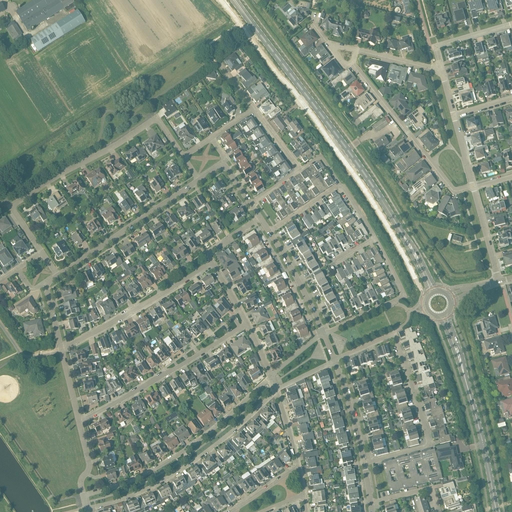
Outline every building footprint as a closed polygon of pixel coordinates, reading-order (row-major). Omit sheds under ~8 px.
[(74,2),(72,0),(33,0),(15,12),(28,31),(74,2)] [(402,0),(406,15),(412,14),(408,0),(402,0)] [(484,0),(483,0),(472,0),(473,3),(469,4),(473,19),(478,17),(477,13),(481,12),(480,11),(483,10),(481,1),(484,0)] [(487,1),(486,1),(490,12),(495,11),(495,12),(503,10),(499,0),(491,0),(487,1)] [(463,11),(467,10),(465,2),(457,4),(459,12),(454,13),(455,16),(454,17),(455,21),(456,20),(457,24),(463,22),(462,21),(465,20),(463,11)] [(291,18),(288,21),(293,27),(297,24),(297,25),(303,20),(301,18),(304,15),(307,16),(309,11),(304,9),(299,8),(297,10),(298,11),(297,13),(291,18)] [(361,10),(360,13),(361,15),(363,15),(363,17),(364,19),(366,19),(368,18),(369,16),(367,14),(366,13),(366,12),(365,10),(363,9),(362,8),(360,9),(361,10)] [(30,40),(38,52),(85,22),(78,10),(30,40)] [(448,19),(447,14),(443,14),(444,16),(441,17),(435,17),(435,16),(434,16),(436,21),(435,21),(435,22),(436,22),(438,29),(437,29),(445,27),(444,24),(445,24),(446,22),(444,21),(444,20),(448,19)] [(334,30),(333,35),(340,36),(341,32),(344,33),(344,32),(347,33),(348,28),(350,28),(351,23),(346,22),(345,26),(333,23),(328,18),(322,25),(327,30),(329,28),(330,29),(332,30),(334,30)] [(22,35),(13,21),(5,27),(13,40),(22,35)] [(370,33),(358,30),(357,33),(356,38),(361,40),(362,38),(364,39),(365,38),(367,39),(368,40),(367,43),(375,45),(376,40),(381,41),(382,37),(377,36),(378,35),(370,33)] [(308,51),(313,48),(310,45),(318,39),(311,31),(300,39),(306,48),(301,52),(299,53),(303,58),(309,53),(308,51)] [(511,37),(509,39),(508,36),(508,37),(506,37),(506,36),(500,38),(504,49),(509,48),(510,51),(511,50),(511,37)] [(403,41),(397,43),(397,42),(389,40),(387,48),(395,50),(395,49),(399,50),(402,49),(402,50),(407,49),(408,52),(414,50),(412,44),(409,44),(408,41),(408,40),(407,40),(407,37),(402,39),(403,41)] [(495,43),(494,40),(487,42),(489,49),(493,48),(494,52),(496,52),(498,57),(503,56),(499,42),(495,43)] [(483,48),(481,43),(475,45),(476,49),(475,49),(478,61),(489,58),(485,47),(483,48)] [(325,49),(321,45),(317,48),(310,54),(314,58),(318,54),(321,58),(319,60),(322,63),(327,60),(331,56),(326,51),(325,52),(324,50),(325,49)] [(453,52),(452,50),(448,51),(449,57),(448,57),(449,61),(458,58),(459,62),(465,60),(464,56),(462,57),(461,53),(460,54),(459,50),(453,52)] [(232,55),(224,61),(232,71),(234,69),(236,72),(240,69),(243,67),(240,64),(241,64),(238,59),(237,58),(234,54),(232,55)] [(337,65),(333,61),(329,64),(322,69),(327,75),(331,73),(334,77),(337,74),(341,71),(339,67),(338,67),(337,67),(335,66),(337,65)] [(377,63),(370,61),(369,63),(368,62),(367,62),(366,63),(365,63),(365,64),(365,65),(365,66),(366,67),(367,67),(368,67),(368,69),(376,71),(376,72),(378,72),(376,80),(384,82),(388,67),(378,64),(378,63),(377,63)] [(461,67),(462,63),(451,67),(453,74),(454,74),(455,78),(468,75),(466,69),(461,67)] [(399,68),(391,66),(388,78),(392,79),(392,80),(397,82),(397,84),(401,85),(402,81),(405,82),(406,75),(403,75),(404,69),(402,68),(401,69),(399,69),(399,68)] [(251,78),(245,69),(240,73),(238,74),(240,77),(241,77),(244,81),(241,84),(245,88),(256,80),(254,76),(251,78)] [(348,73),(346,71),(331,83),(335,87),(344,80),(348,85),(356,79),(352,74),(351,75),(349,72),(348,73)] [(421,76),(410,73),(408,82),(419,84),(421,91),(427,89),(424,78),(421,78),(421,77),(421,76)] [(511,84),(508,75),(504,76),(505,77),(504,77),(503,78),(498,80),(501,89),(502,94),(509,92),(507,85),(511,84)] [(458,89),(459,93),(470,90),(468,83),(465,82),(464,79),(455,82),(457,88),(459,87),(459,89),(458,89)] [(351,94),(354,92),(357,97),(364,91),(359,84),(358,85),(356,82),(340,95),(344,100),(348,96),(350,97),(351,94)] [(264,88),(260,84),(256,87),(254,85),(247,91),(250,96),(254,93),(255,96),(253,98),(253,99),(256,103),(264,97),(264,96),(267,94),(263,89),(264,88)] [(496,95),(493,84),(485,86),(482,87),(483,94),(487,93),(488,98),(496,95)] [(474,93),(473,89),(470,90),(459,93),(458,93),(460,98),(461,98),(462,100),(463,105),(473,102),(472,101),(476,100),(474,93)] [(375,101),(370,94),(366,97),(367,98),(365,100),(362,96),(355,102),(359,108),(361,106),(364,110),(375,101)] [(403,97),(400,94),(390,102),(394,107),(396,105),(404,116),(411,111),(404,102),(401,99),(403,97)] [(234,111),(231,107),(232,105),(235,103),(230,96),(226,99),(225,99),(224,105),(223,106),(226,111),(229,115),(234,111)] [(175,109),(173,105),(175,104),(172,100),(170,101),(164,106),(162,107),(167,113),(165,115),(167,118),(177,111),(175,109)] [(267,105),(266,103),(264,105),(260,108),(265,115),(266,114),(267,116),(268,115),(271,119),(275,116),(281,112),(278,108),(276,109),(273,105),(271,107),(268,104),(267,105)] [(371,108),(359,118),(358,119),(361,123),(362,123),(373,114),(377,119),(383,114),(380,109),(379,110),(378,108),(377,108),(375,105),(371,108)] [(423,119),(422,118),(424,117),(422,115),(425,112),(421,106),(420,107),(411,114),(407,117),(412,123),(413,122),(414,124),(413,125),(417,130),(419,128),(420,129),(424,126),(422,123),(423,122),(423,119)] [(215,110),(214,108),(213,109),(212,109),(210,110),(210,111),(209,112),(210,114),(208,115),(211,120),(211,121),(213,124),(214,125),(224,118),(218,109),(215,110)] [(494,114),(495,116),(490,118),(492,125),(493,128),(493,129),(501,126),(500,123),(503,122),(500,112),(494,114)] [(284,122),(279,116),(273,121),(281,132),(288,127),(289,129),(290,128),(293,131),(289,134),(293,138),(296,136),(295,134),(301,130),(295,121),(292,123),(288,119),(284,122)] [(194,120),(193,124),(194,126),(199,133),(202,131),(203,132),(208,129),(206,125),(207,124),(203,118),(200,120),(199,117),(194,120)] [(246,127),(249,131),(253,129),(257,127),(257,126),(252,120),(250,118),(251,117),(239,125),(242,129),(246,127)] [(388,124),(384,119),(372,127),(376,133),(388,124)] [(476,125),(474,120),(466,122),(467,125),(466,125),(466,128),(467,129),(468,129),(469,128),(471,134),(482,131),(480,124),(476,125)] [(193,135),(187,126),(184,127),(180,130),(181,131),(179,132),(179,134),(179,136),(185,145),(192,140),(190,137),(193,135)] [(249,131),(243,135),(246,140),(254,135),(257,139),(257,140),(260,138),(264,135),(259,129),(258,129),(257,127),(253,129),(249,131)] [(493,128),(489,129),(483,131),(485,137),(494,135),(493,129),(493,128)] [(434,141),(431,138),(433,136),(432,135),(430,132),(428,129),(421,134),(423,137),(421,139),(424,144),(424,145),(429,152),(437,146),(437,144),(435,141),(434,141)] [(226,133),(223,135),(224,136),(220,138),(223,143),(225,141),(227,144),(225,145),(225,146),(232,141),(240,136),(241,135),(239,132),(231,137),(229,137),(227,134),(226,134),(226,133)] [(390,132),(384,136),(388,141),(393,137),(390,132)] [(163,146),(156,135),(149,140),(149,141),(144,144),(151,154),(156,150),(156,151),(159,149),(163,146)] [(260,143),(264,148),(266,147),(270,144),(266,137),(265,138),(263,135),(264,135),(260,138),(257,140),(257,139),(253,142),(255,146),(256,147),(260,143)] [(479,135),(476,136),(471,138),(472,140),(471,140),(471,141),(470,142),(471,142),(472,146),(473,146),(477,145),(477,147),(482,146),(482,145),(481,144),(479,135)] [(389,144),(384,137),(375,144),(380,150),(389,144)] [(297,150),(299,153),(308,146),(304,141),(301,142),(298,138),(290,144),(293,148),(293,147),(295,149),(296,151),(297,150)] [(233,144),(232,141),(225,146),(228,150),(230,148),(232,151),(230,152),(230,153),(240,146),(238,143),(236,144),(233,144)] [(403,141),(390,151),(395,157),(402,152),(404,154),(412,148),(409,143),(406,146),(402,141),(403,141)] [(267,152),(270,157),(273,155),(277,153),(273,146),(272,147),(270,144),(266,147),(264,148),(259,151),(260,151),(262,154),(262,155),(267,152)] [(243,157),(241,155),(242,153),(244,153),(245,152),(246,149),(244,145),(240,147),(241,148),(231,155),(232,155),(234,154),(236,156),(234,158),(236,162),(243,157)] [(487,147),(487,145),(475,149),(476,149),(477,152),(474,152),(477,161),(485,158),(484,154),(485,152),(488,151),(487,147)] [(312,152),(308,146),(299,153),(300,155),(301,157),(302,159),(302,160),(305,163),(313,157),(310,154),(312,152)] [(140,151),(138,148),(135,150),(134,149),(125,155),(128,159),(130,162),(135,159),(137,158),(139,161),(145,158),(144,157),(147,155),(143,150),(140,151)] [(511,151),(510,152),(510,154),(503,156),(506,164),(505,164),(506,168),(511,167),(510,163),(511,163),(511,151)] [(270,157),(263,162),(266,166),(274,161),(277,166),(280,164),(283,162),(284,161),(279,155),(278,155),(277,153),(273,155),(270,157)] [(410,153),(406,156),(395,165),(398,168),(398,167),(401,171),(407,166),(409,168),(421,159),(417,154),(416,155),(415,154),(412,156),(410,153)] [(246,155),(243,157),(236,162),(238,161),(240,163),(238,165),(241,169),(247,164),(246,162),(246,160),(248,158),(246,155)] [(384,155),(381,158),(384,162),(385,162),(386,164),(390,161),(389,159),(388,160),(384,155)] [(124,167),(119,159),(114,163),(113,161),(106,166),(112,176),(119,171),(124,167)] [(309,169),(316,180),(321,177),(318,172),(321,169),(321,170),(324,168),(319,161),(313,165),(313,166),(311,167),(309,169)] [(251,162),(247,164),(241,169),(243,168),(245,170),(243,172),(246,176),(254,170),(254,167),(253,165),(251,162)] [(285,176),(288,174),(287,172),(290,170),(286,164),(285,164),(283,162),(280,164),(277,166),(272,169),(270,170),(271,172),(273,175),(280,170),(285,176)] [(422,165),(420,163),(406,174),(412,181),(419,176),(418,175),(422,172),(424,174),(429,170),(424,164),(422,165)] [(492,167),(491,163),(479,166),(481,171),(480,171),(481,176),(486,175),(485,174),(490,172),(489,168),(492,167)] [(170,168),(164,171),(168,178),(171,183),(175,180),(174,179),(180,174),(178,170),(179,169),(176,166),(175,166),(175,165),(174,164),(173,164),(172,165),(169,167),(170,168)] [(105,179),(102,174),(99,170),(95,173),(94,172),(86,177),(89,181),(93,187),(101,181),(103,183),(104,183),(106,182),(106,181),(105,179)] [(258,181),(257,178),(257,176),(259,175),(257,171),(247,178),(249,177),(251,180),(249,181),(252,185),(258,181)] [(298,176),(302,183),(305,181),(305,180),(308,178),(311,183),(316,180),(311,173),(309,175),(306,171),(304,172),(298,176)] [(432,178),(429,174),(413,186),(412,187),(416,192),(424,185),(425,186),(424,187),(426,190),(437,182),(433,178),(432,178)] [(298,176),(300,180),(298,182),(296,178),(293,179),(287,183),(292,190),(294,188),(297,185),(300,190),(305,187),(302,183),(298,176)] [(163,185),(157,177),(153,179),(155,182),(150,185),(153,190),(154,189),(156,193),(161,190),(159,188),(163,185)] [(324,191),(326,189),(328,187),(328,188),(335,184),(330,177),(327,179),(328,179),(324,181),(321,177),(316,180),(324,191)] [(262,178),(258,181),(252,185),(254,184),(256,187),(254,188),(257,192),(258,194),(264,190),(263,188),(261,185),(262,183),(264,182),(262,178)] [(84,189),(78,179),(72,184),(73,186),(71,187),(71,186),(67,189),(71,195),(77,192),(78,193),(84,189)] [(321,193),(324,191),(316,180),(311,183),(315,188),(311,190),(308,191),(313,198),(319,194),(321,192),(321,193)] [(212,188),(214,191),(212,193),(213,195),(211,197),(215,202),(217,200),(216,198),(222,194),(220,191),(225,188),(224,185),(222,181),(213,187),(214,187),(212,188)] [(286,193),(290,198),(295,194),(292,190),(287,183),(284,185),(285,185),(283,187),(282,186),(276,190),(281,197),(283,196),(283,195),(286,193)] [(134,194),(138,200),(139,199),(141,203),(147,199),(144,195),(143,194),(146,192),(142,186),(137,189),(133,192),(134,194)] [(441,191),(436,186),(425,195),(426,203),(433,206),(439,201),(439,196),(438,197),(437,194),(441,191)] [(313,198),(305,187),(300,190),(304,195),(300,198),(300,197),(298,199),(302,205),(308,201),(310,200),(313,198)] [(500,188),(500,187),(498,188),(498,189),(492,190),(492,191),(490,192),(489,191),(485,192),(487,199),(488,198),(489,202),(499,199),(498,194),(502,192),(501,188),(500,188)] [(284,202),(281,197),(276,190),(279,195),(277,196),(274,193),(272,194),(265,198),(270,205),(273,203),(272,202),(276,200),(279,205),(284,202)] [(124,202),(119,205),(122,210),(125,214),(130,210),(128,207),(129,206),(130,207),(133,205),(130,201),(129,199),(124,191),(119,194),(124,202)] [(344,204),(342,201),(341,201),(340,199),(340,198),(340,197),(339,195),(338,195),(337,195),(335,191),(331,194),(333,198),(330,199),(330,200),(331,199),(333,202),(329,205),(330,206),(328,208),(327,207),(331,213),(344,204)] [(51,210),(51,211),(56,207),(58,210),(68,204),(66,201),(63,196),(61,198),(57,192),(51,196),(52,198),(46,202),(48,206),(48,207),(50,210),(51,210)] [(295,194),(290,198),(293,203),(290,205),(289,204),(287,206),(292,213),(298,209),(297,208),(299,207),(300,207),(302,205),(295,194)] [(223,205),(226,209),(236,202),(233,199),(232,199),(229,195),(221,201),(224,205),(223,205)] [(461,215),(456,200),(452,201),(450,200),(450,199),(445,196),(437,212),(442,214),(444,211),(450,214),(455,212),(456,217),(461,215)] [(194,201),(192,202),(194,204),(192,206),(196,211),(198,209),(205,205),(202,201),(200,197),(196,199),(195,199),(194,200),(194,201)] [(284,202),(279,205),(282,210),(279,212),(276,213),(281,220),(287,216),(286,215),(288,214),(289,215),(291,213),(284,202)] [(500,205),(500,202),(489,205),(491,211),(492,211),(493,214),(502,212),(502,211),(506,210),(504,204),(500,205)] [(344,204),(331,213),(335,218),(341,214),(343,217),(337,222),(350,213),(349,212),(350,212),(348,209),(347,209),(345,207),(346,207),(344,204)] [(45,216),(38,205),(32,209),(33,211),(29,214),(34,221),(38,219),(39,220),(41,219),(43,222),(47,220),(45,216)] [(329,213),(326,209),(324,205),(318,208),(320,211),(318,212),(316,210),(323,219),(327,216),(328,218),(331,216),(329,213)] [(112,209),(111,207),(106,210),(107,212),(102,216),(103,218),(105,222),(106,221),(109,225),(115,221),(112,216),(115,214),(112,209)] [(186,209),(184,207),(177,211),(182,219),(185,217),(186,219),(194,215),(192,212),(189,208),(186,209)] [(238,211),(236,208),(229,213),(233,218),(235,217),(238,221),(245,216),(241,209),(238,211)] [(323,219),(316,210),(311,213),(313,216),(311,217),(309,214),(309,215),(315,224),(320,221),(320,220),(322,218),(322,219),(323,219)] [(341,227),(340,226),(343,225),(343,226),(347,223),(350,226),(344,230),(350,226),(353,224),(359,220),(356,222),(356,221),(355,219),(354,219),(353,218),(351,216),(352,216),(350,213),(337,222),(338,223),(339,225),(341,227)] [(175,218),(173,214),(170,216),(170,217),(165,221),(169,228),(175,224),(176,225),(179,223),(175,218)] [(315,224),(309,215),(304,218),(306,221),(303,222),(306,227),(308,229),(313,226),(312,225),(315,223),(315,224)] [(507,218),(506,215),(499,217),(494,218),(495,221),(494,222),(492,222),(492,224),(494,223),(495,229),(501,227),(501,228),(508,226),(507,223),(505,224),(504,219),(507,218)] [(11,227),(5,218),(0,221),(0,229),(2,232),(11,227)] [(86,228),(88,231),(91,235),(95,232),(96,233),(102,230),(95,220),(89,224),(90,225),(89,225),(87,226),(87,227),(86,228)] [(220,220),(218,221),(218,220),(215,222),(216,224),(212,228),(214,231),(217,235),(222,232),(221,231),(224,229),(222,227),(224,226),(222,223),(220,220)] [(353,224),(354,224),(354,223),(356,226),(355,226),(358,231),(354,233),(358,240),(359,240),(362,239),(362,238),(362,237),(364,236),(368,234),(359,220),(353,224)] [(165,231),(159,223),(154,227),(150,230),(155,238),(165,231)] [(287,233),(289,236),(297,231),(294,226),(294,227),(292,224),(291,224),(290,224),(289,225),(289,226),(283,230),(286,234),(287,233)] [(354,233),(350,226),(344,230),(348,237),(345,239),(342,235),(349,245),(350,246),(352,244),(352,243),(353,243),(353,242),(355,241),(355,242),(358,240),(354,233)] [(213,233),(209,227),(201,232),(203,234),(199,236),(201,240),(200,241),(203,245),(212,238),(210,235),(213,233)] [(511,234),(511,229),(511,228),(503,230),(505,236),(499,238),(499,240),(498,240),(500,247),(504,246),(505,247),(509,246),(508,241),(511,240),(510,235),(511,234)] [(250,244),(257,239),(255,236),(257,235),(254,230),(242,238),(244,241),(247,239),(250,244)] [(81,236),(78,231),(71,236),(72,236),(71,237),(75,243),(77,246),(82,243),(81,242),(84,240),(81,236)] [(292,245),(301,239),(310,234),(308,231),(300,236),(297,231),(289,236),(291,239),(289,240),(292,245)] [(148,237),(145,233),(139,237),(139,238),(135,241),(140,249),(147,244),(147,243),(150,241),(148,237)] [(198,245),(200,244),(193,233),(190,235),(192,238),(186,243),(184,245),(187,250),(189,248),(192,252),(199,247),(198,245)] [(339,236),(334,239),(340,248),(338,245),(341,244),(342,247),(348,244),(348,246),(349,245),(342,235),(340,236),(339,236)] [(18,247),(17,247),(13,249),(16,253),(19,257),(21,255),(21,254),(22,254),(23,254),(25,253),(28,251),(27,249),(26,250),(23,245),(18,237),(13,240),(18,247)] [(257,239),(250,244),(253,248),(247,252),(249,254),(263,245),(260,241),(259,242),(257,239)] [(301,239),(292,245),(295,249),(297,248),(298,251),(306,246),(303,241),(303,242),(301,239)] [(340,248),(334,239),(335,239),(332,241),(332,240),(327,243),(333,253),(331,250),(333,248),(335,251),(340,248)] [(66,246),(62,241),(56,246),(57,248),(54,251),(58,257),(62,255),(63,256),(69,252),(65,247),(66,246)] [(327,256),(333,253),(327,243),(327,244),(325,245),(324,245),(319,248),(323,254),(326,253),(327,256)] [(135,252),(130,244),(125,248),(124,247),(120,250),(123,254),(126,258),(135,252)] [(306,246),(298,251),(300,254),(298,255),(301,260),(311,254),(309,251),(307,249),(311,246),(310,244),(306,246)] [(263,245),(249,254),(250,256),(253,255),(254,255),(256,254),(259,258),(266,253),(264,251),(266,250),(263,245)] [(2,246),(0,247),(0,261),(1,263),(4,267),(8,264),(7,263),(9,262),(9,263),(13,261),(10,257),(5,250),(2,246)] [(188,255),(182,246),(172,253),(178,261),(182,259),(183,259),(188,255)] [(373,257),(375,262),(376,261),(378,264),(377,264),(377,265),(383,262),(375,247),(372,249),(372,250),(370,251),(370,250),(369,251),(368,250),(366,251),(366,252),(365,253),(369,259),(373,257)] [(228,249),(225,251),(217,256),(225,269),(236,262),(228,249)] [(504,261),(505,264),(506,267),(510,266),(511,268),(511,267),(511,251),(508,253),(509,256),(503,258),(504,261)] [(161,262),(163,264),(166,268),(168,266),(171,270),(176,266),(173,262),(165,252),(161,256),(161,257),(157,259),(160,263),(161,262)] [(259,268),(261,267),(272,260),(270,255),(268,256),(266,253),(259,258),(262,263),(259,264),(258,265),(259,268)] [(367,269),(373,266),(369,259),(365,253),(362,255),(360,256),(359,256),(358,256),(356,257),(356,258),(356,260),(357,260),(359,265),(363,263),(365,266),(366,266),(367,268),(366,269),(367,269)] [(306,263),(307,266),(315,262),(312,257),(311,254),(301,260),(304,264),(306,263)] [(101,263),(104,267),(107,265),(109,268),(116,264),(117,267),(122,263),(120,260),(117,256),(114,259),(113,257),(110,258),(110,257),(104,261),(101,263)] [(261,267),(265,274),(268,273),(275,268),(273,265),(275,264),(272,260),(261,267)] [(353,266),(351,267),(354,274),(359,272),(360,274),(364,273),(365,274),(367,273),(365,270),(363,271),(362,269),(356,260),(351,263),(353,266)] [(151,273),(149,275),(151,278),(154,276),(157,280),(163,275),(160,271),(159,270),(162,267),(158,262),(152,266),(149,269),(149,270),(151,273)] [(315,262),(307,266),(309,269),(307,270),(310,275),(319,269),(318,267),(315,262)] [(369,276),(368,275),(371,274),(371,275),(376,273),(377,276),(370,280),(377,277),(384,273),(384,272),(383,270),(382,270),(382,269),(381,267),(380,264),(383,262),(377,265),(373,266),(367,269),(365,270),(367,273),(368,276),(369,276)] [(231,267),(227,269),(230,274),(228,274),(232,281),(237,278),(240,276),(241,276),(244,274),(242,270),(242,271),(237,263),(231,267)] [(95,273),(93,275),(96,282),(100,279),(99,278),(102,276),(101,274),(104,272),(99,264),(93,268),(96,272),(95,272),(95,273)] [(354,274),(351,267),(349,264),(344,267),(345,270),(343,271),(341,268),(347,278),(352,275),(351,275),(354,273),(354,274)] [(147,273),(143,266),(142,266),(140,268),(139,269),(143,275),(147,273)] [(265,274),(268,279),(269,282),(281,275),(278,270),(277,271),(275,268),(268,273),(265,274)] [(347,278),(341,268),(336,271),(338,274),(335,276),(338,280),(339,283),(344,280),(345,283),(349,281),(347,278)] [(120,276),(116,279),(119,282),(130,275),(127,271),(119,276),(120,276)] [(317,283),(324,279),(323,275),(320,271),(310,276),(313,281),(315,280),(317,283)] [(93,285),(96,284),(95,282),(96,282),(93,275),(92,275),(92,274),(89,275),(88,273),(82,276),(84,280),(86,286),(87,289),(93,286),(93,285)] [(384,273),(377,277),(370,280),(373,286),(373,285),(375,284),(376,285),(380,283),(382,286),(375,290),(382,287),(389,283),(389,282),(388,280),(387,280),(387,279),(386,279),(385,277),(386,277),(384,273)] [(269,282),(266,283),(263,285),(264,288),(273,283),(276,288),(284,283),(282,280),(284,279),(281,275),(269,282)] [(151,284),(146,276),(138,282),(143,290),(149,286),(148,285),(151,284)] [(214,282),(210,276),(207,278),(206,277),(201,281),(204,285),(202,287),(206,293),(208,291),(210,290),(212,289),(210,285),(211,284),(211,285),(214,283),(214,282)] [(246,279),(245,277),(237,282),(238,285),(237,286),(238,289),(239,289),(243,295),(247,293),(251,291),(246,281),(246,280),(246,279)] [(316,287),(319,292),(329,287),(327,284),(324,279),(317,283),(318,286),(316,287)] [(135,281),(133,282),(135,285),(126,291),(128,294),(131,298),(140,292),(137,288),(136,286),(138,285),(135,281)] [(17,288),(14,283),(6,288),(5,286),(2,287),(5,292),(6,293),(8,291),(10,294),(12,292),(15,296),(21,292),(18,287),(17,288)] [(276,294),(277,296),(289,290),(287,285),(285,286),(284,283),(276,288),(278,292),(276,294)] [(390,287),(389,283),(382,287),(375,290),(378,296),(384,293),(386,297),(394,293),(393,293),(394,292),(393,290),(392,289),(391,289),(390,287)] [(206,293),(202,287),(199,288),(196,284),(191,288),(192,288),(189,290),(193,296),(194,297),(197,295),(196,294),(200,292),(202,295),(206,293)] [(370,291),(365,294),(370,304),(368,301),(371,300),(372,303),(378,300),(371,284),(367,286),(370,291)] [(212,288),(215,293),(220,289),(217,285),(212,288)] [(71,294),(69,287),(60,289),(63,298),(63,297),(64,301),(79,298),(77,292),(73,293),(71,294)] [(323,295),(325,299),(333,294),(330,289),(329,287),(319,292),(321,296),(323,295)] [(128,298),(122,288),(117,292),(119,295),(113,299),(118,307),(126,301),(125,300),(128,298)] [(362,308),(357,297),(352,288),(349,289),(354,299),(349,301),(350,304),(352,308),(355,307),(356,310),(362,308)] [(208,291),(206,293),(210,299),(214,297),(210,290),(208,291)] [(281,298),(284,302),(292,299),(290,296),(292,295),(289,290),(277,296),(279,299),(281,298)] [(357,297),(362,308),(361,305),(363,303),(364,307),(370,304),(365,294),(364,291),(361,293),(362,295),(357,297)] [(188,297),(185,293),(180,297),(179,295),(175,298),(180,307),(190,301),(188,297)] [(257,299),(254,294),(248,297),(250,300),(245,302),(249,309),(257,305),(254,300),(257,299)] [(337,302),(333,294),(325,299),(326,302),(325,303),(327,307),(337,302)] [(33,302),(30,297),(15,307),(20,314),(28,309),(30,312),(32,314),(33,314),(35,314),(37,313),(38,311),(38,309),(37,308),(35,304),(34,305),(32,303),(33,302)] [(217,303),(214,306),(217,309),(216,310),(219,313),(222,317),(228,311),(226,309),(229,307),(222,298),(218,301),(217,302),(217,303)] [(292,299),(284,302),(286,307),(283,308),(285,311),(297,305),(295,301),(293,302),(292,299)] [(101,300),(95,304),(96,307),(100,314),(103,312),(105,314),(114,309),(109,300),(104,304),(101,300)] [(177,310),(171,301),(162,306),(168,316),(174,312),(173,312),(177,310)] [(75,302),(64,305),(67,316),(76,314),(75,310),(77,309),(76,306),(75,302)] [(341,310),(337,302),(327,307),(329,312),(331,311),(333,314),(341,310)] [(94,308),(96,307),(95,304),(94,303),(91,305),(92,309),(88,311),(88,315),(90,323),(93,321),(94,323),(97,321),(96,320),(99,318),(97,314),(94,308)] [(289,313),(291,318),(299,314),(298,311),(299,310),(297,305),(285,311),(286,314),(289,313)] [(220,318),(211,306),(205,311),(209,315),(205,319),(211,326),(217,320),(216,319),(219,317),(220,318)] [(160,315),(157,309),(150,313),(152,318),(151,318),(154,324),(161,320),(162,323),(167,320),(163,313),(160,315)] [(263,311),(262,309),(256,311),(252,314),(254,320),(255,322),(257,322),(258,324),(264,321),(265,321),(267,320),(267,318),(266,316),(264,316),(263,313),(263,311)] [(345,318),(341,310),(333,314),(334,317),(332,318),(335,323),(345,318)] [(299,314),(291,318),(294,322),(291,324),(292,327),(305,321),(302,316),(301,317),(299,314)] [(68,319),(69,322),(69,323),(71,331),(78,329),(77,323),(85,322),(83,316),(68,319)] [(493,316),(490,317),(490,318),(482,320),(485,331),(486,331),(488,336),(496,334),(494,328),(497,328),(497,325),(496,325),(496,324),(495,324),(494,323),(496,322),(495,317),(494,317),(493,316)] [(151,327),(144,317),(141,319),(136,322),(138,327),(142,333),(151,327)] [(197,325),(195,327),(200,334),(205,330),(203,327),(205,325),(200,319),(195,322),(197,325)] [(44,335),(40,320),(24,324),(26,333),(33,331),(35,337),(44,335)] [(305,321),(292,327),(294,330),(296,329),(298,333),(306,330),(305,327),(307,326),(305,321)] [(272,332),(267,323),(259,327),(260,330),(261,330),(263,336),(268,333),(272,332)] [(138,333),(132,324),(126,327),(127,328),(123,330),(128,339),(138,333)] [(190,326),(185,330),(190,337),(193,335),(196,338),(200,334),(195,327),(192,324),(190,326)] [(187,335),(181,327),(178,330),(181,335),(177,338),(183,347),(188,343),(187,341),(190,339),(187,335)] [(401,342),(402,344),(403,344),(407,342),(412,340),(413,340),(418,338),(417,337),(415,332),(412,333),(412,332),(410,333),(409,329),(398,333),(401,339),(405,337),(406,339),(401,342)] [(308,333),(306,330),(298,333),(301,338),(298,339),(301,346),(312,337),(309,332),(308,333)] [(124,336),(122,332),(118,334),(117,332),(111,335),(113,339),(112,339),(114,343),(115,342),(116,345),(122,342),(123,343),(124,344),(127,342),(124,336)] [(272,346),(278,343),(274,333),(267,336),(268,339),(264,341),(267,348),(272,346)] [(501,343),(500,337),(485,342),(487,350),(494,348),(495,355),(504,352),(502,346),(502,345),(501,345),(500,345),(500,343),(501,343)] [(114,352),(109,338),(106,340),(105,339),(102,340),(102,341),(102,342),(98,343),(99,348),(102,348),(103,352),(104,355),(114,352)] [(246,341),(243,338),(233,344),(230,346),(233,350),(237,356),(245,351),(244,350),(245,349),(251,345),(248,340),(246,341)] [(169,346),(171,349),(174,353),(179,350),(178,349),(181,347),(179,344),(175,339),(171,341),(170,340),(166,343),(168,346),(169,346)] [(403,344),(402,344),(403,344),(405,350),(410,348),(412,353),(407,355),(412,353),(418,351),(422,349),(420,343),(417,344),(416,343),(414,344),(413,340),(412,340),(407,342),(403,344)] [(154,352),(147,343),(146,344),(144,345),(150,355),(154,352)] [(168,351),(164,344),(158,348),(160,351),(157,354),(162,362),(169,357),(165,353),(168,351)] [(381,348),(384,357),(388,356),(389,359),(391,358),(394,357),(391,348),(388,349),(387,346),(381,348)] [(280,347),(279,347),(270,351),(272,356),(274,359),(272,360),(274,363),(282,360),(279,353),(282,352),(280,347)] [(89,351),(88,348),(80,351),(80,352),(76,353),(78,361),(83,360),(85,359),(84,354),(86,354),(85,353),(89,351)] [(384,357),(381,348),(375,350),(376,353),(373,353),(374,355),(376,363),(381,361),(380,358),(384,357)] [(140,352),(138,349),(136,350),(135,350),(137,353),(137,354),(141,361),(144,358),(140,351),(140,352)] [(231,357),(226,349),(221,352),(221,353),(217,356),(222,363),(231,357)] [(414,359),(416,364),(421,363),(426,361),(424,355),(421,356),(421,354),(418,355),(417,352),(418,351),(412,353),(407,355),(409,361),(414,359)] [(370,354),(364,356),(367,364),(371,363),(372,366),(377,365),(376,363),(374,355),(373,353),(374,356),(371,356),(370,354)] [(248,378),(250,377),(253,381),(262,376),(257,368),(258,367),(255,359),(253,355),(249,359),(250,361),(251,363),(252,363),(254,368),(247,372),(246,373),(248,378)] [(155,361),(152,356),(149,358),(149,359),(146,361),(151,369),(158,365),(155,361)] [(359,360),(356,361),(359,370),(364,368),(363,366),(367,364),(364,356),(358,357),(359,360)] [(219,364),(215,357),(213,359),(212,358),(208,361),(207,360),(204,362),(207,366),(208,366),(211,370),(219,364)] [(504,362),(503,358),(492,361),(494,368),(498,367),(500,376),(510,373),(507,363),(506,363),(506,361),(504,362)] [(85,362),(82,363),(83,366),(80,366),(81,370),(80,370),(81,375),(86,374),(89,374),(89,373),(92,372),(96,371),(95,367),(92,367),(91,364),(99,362),(99,359),(91,361),(85,362)] [(356,361),(356,360),(356,359),(350,361),(351,364),(347,365),(350,374),(356,372),(355,369),(358,368),(359,370),(356,361)] [(139,361),(134,364),(142,375),(148,371),(143,362),(141,363),(139,361)] [(418,370),(420,375),(420,376),(426,374),(430,372),(428,366),(425,367),(425,366),(422,366),(421,363),(416,364),(412,366),(411,366),(413,372),(418,370)] [(201,370),(199,366),(192,370),(194,375),(198,380),(205,375),(201,370)] [(128,370),(127,368),(123,370),(125,374),(121,376),(126,385),(133,381),(132,379),(138,376),(133,367),(128,370)] [(391,378),(392,381),(401,379),(399,373),(396,374),(395,370),(396,370),(386,373),(388,379),(391,378)] [(316,381),(319,380),(328,377),(327,372),(326,372),(325,371),(320,373),(321,374),(317,375),(314,376),(316,381)] [(213,380),(208,372),(205,374),(210,382),(213,380)] [(188,376),(187,373),(180,377),(185,385),(189,383),(192,388),(193,388),(194,388),(199,385),(191,374),(188,376)] [(245,377),(243,373),(237,376),(239,378),(236,380),(240,386),(243,391),(246,388),(245,387),(250,384),(248,380),(245,376),(245,377)] [(424,387),(434,383),(432,377),(429,378),(429,377),(426,378),(425,374),(426,374),(420,376),(420,375),(416,377),(415,377),(417,383),(422,381),(423,384),(417,385),(418,388),(424,387)] [(321,388),(328,385),(329,385),(328,382),(330,382),(328,377),(319,380),(321,385),(320,385),(321,388)] [(96,384),(94,378),(85,380),(86,383),(83,384),(85,391),(94,389),(93,385),(96,384)] [(359,391),(368,388),(367,385),(370,384),(368,378),(362,380),(358,382),(359,381),(360,384),(357,385),(358,388),(358,389),(358,390),(359,391)] [(506,381),(505,378),(495,381),(498,391),(500,392),(503,391),(504,397),(511,395),(511,385),(511,384),(511,383),(511,381),(511,380),(506,381)] [(296,386),(287,390),(288,393),(286,394),(287,399),(299,395),(298,390),(299,390),(298,386),(305,383),(304,379),(295,384),(296,386)] [(401,379),(392,381),(393,385),(390,386),(392,391),(401,389),(400,385),(402,384),(401,379)] [(115,391),(121,388),(118,383),(116,380),(112,383),(110,380),(105,383),(106,389),(108,395),(115,391)] [(179,384),(176,380),(170,384),(175,392),(178,390),(179,392),(185,389),(182,384),(179,385),(179,384)] [(434,383),(424,387),(425,392),(421,394),(423,400),(427,399),(427,401),(436,399),(434,399),(433,396),(431,393),(434,392),(433,390),(436,390),(434,383)] [(324,395),(327,394),(333,392),(332,387),(330,388),(329,385),(328,385),(321,388),(321,391),(323,390),(324,395)] [(168,390),(165,386),(159,390),(162,394),(164,399),(171,395),(168,390)] [(228,393),(230,396),(233,394),(236,398),(241,395),(236,386),(232,389),(231,386),(226,389),(228,393)] [(209,395),(213,399),(212,400),(213,402),(209,404),(211,407),(208,409),(215,418),(221,413),(219,411),(220,410),(214,401),(217,399),(209,388),(205,391),(207,395),(209,395)] [(368,388),(359,391),(359,392),(359,393),(359,394),(360,394),(360,395),(361,397),(363,396),(364,399),(374,396),(372,391),(369,392),(368,388)] [(104,396),(106,402),(109,401),(108,395),(106,389),(92,393),(93,396),(87,397),(89,405),(98,402),(98,401),(99,401),(98,398),(104,396)] [(401,389),(392,391),(393,397),(396,396),(397,400),(406,397),(404,391),(402,392),(401,389)] [(324,395),(326,403),(334,400),(333,398),(335,397),(333,392),(327,394),(324,395)] [(161,400),(156,393),(153,395),(152,394),(145,398),(150,407),(158,403),(157,402),(161,400)] [(233,401),(230,396),(228,393),(222,397),(223,398),(220,400),(225,408),(231,404),(230,403),(233,401)] [(299,395),(287,399),(288,399),(290,403),(292,403),(293,406),(303,403),(302,399),(301,399),(299,395)] [(374,396),(364,399),(365,402),(363,403),(363,406),(363,407),(363,408),(364,408),(364,409),(373,406),(372,403),(375,402),(374,396)] [(395,404),(397,410),(406,407),(405,404),(408,403),(406,397),(397,400),(398,403),(395,404)] [(501,401),(504,414),(508,413),(510,418),(511,417),(511,398),(507,400),(501,401)] [(436,399),(427,401),(428,404),(424,405),(426,411),(431,410),(432,415),(443,412),(441,406),(438,407),(438,406),(436,406),(434,403),(437,402),(436,399)] [(146,409),(141,400),(135,404),(136,405),(131,407),(134,411),(133,411),(136,417),(143,412),(143,411),(146,409)] [(325,403),(326,406),(324,406),(325,411),(329,410),(338,407),(337,402),(335,403),(334,400),(326,403),(325,403)] [(303,403),(293,406),(294,410),(292,410),(293,415),(304,412),(303,407),(305,407),(303,403)] [(264,412),(270,418),(273,416),(275,419),(277,417),(276,410),(277,410),(275,405),(274,405),(271,406),(272,408),(270,410),(268,408),(264,412)] [(373,406),(364,409),(364,410),(364,411),(364,412),(365,412),(365,413),(366,415),(369,414),(369,417),(379,415),(377,409),(374,410),(373,406)] [(329,410),(331,418),(339,416),(338,413),(340,412),(338,407),(329,410)] [(402,414),(403,418),(412,415),(410,409),(407,410),(406,407),(397,410),(399,415),(402,414)] [(129,414),(127,410),(122,412),(122,411),(115,415),(117,418),(116,418),(117,422),(118,421),(120,424),(127,420),(126,419),(131,417),(129,414)] [(214,419),(207,410),(197,417),(204,426),(208,423),(208,422),(210,421),(211,422),(214,419)] [(298,423),(309,419),(307,415),(306,411),(304,412),(293,415),(295,420),(297,419),(298,423)] [(164,419),(167,423),(178,416),(175,412),(164,419)] [(263,419),(260,422),(266,427),(270,423),(269,422),(271,419),(270,418),(264,412),(260,416),(263,419)] [(443,412),(432,415),(434,421),(429,422),(431,428),(435,427),(436,430),(445,427),(444,424),(443,424),(442,419),(445,419),(443,412)] [(369,427),(378,425),(377,421),(380,420),(379,415),(369,417),(370,420),(368,421),(368,424),(368,425),(368,426),(369,426),(369,427)] [(401,422),(403,428),(412,425),(411,422),(413,421),(412,415),(403,418),(404,421),(401,422)] [(333,426),(342,423),(343,423),(341,418),(339,419),(339,416),(331,418),(333,426)] [(200,424),(195,418),(192,421),(193,423),(188,426),(194,435),(200,430),(197,426),(200,424)] [(108,423),(105,419),(105,420),(98,423),(93,426),(96,431),(97,433),(97,434),(110,427),(108,423)] [(309,419),(298,423),(299,426),(297,427),(298,431),(307,429),(305,425),(310,423),(309,419)] [(259,434),(266,428),(266,427),(260,422),(257,424),(254,421),(250,425),(259,434)] [(333,426),(335,433),(343,431),(342,429),(344,428),(343,423),(342,423),(333,426)] [(246,434),(252,441),(254,443),(257,441),(254,438),(259,434),(250,425),(246,428),(249,432),(246,434)] [(378,425),(369,427),(369,428),(369,429),(369,430),(370,430),(371,433),(373,432),(374,435),(383,433),(382,428),(379,428),(378,425)] [(412,425),(403,428),(404,433),(407,432),(408,436),(417,433),(415,427),(413,428),(412,425)] [(445,427),(436,430),(436,433),(432,434),(434,440),(439,439),(440,444),(451,442),(451,443),(455,442),(454,437),(452,437),(451,435),(446,436),(446,434),(444,435),(443,431),(446,431),(445,427)] [(187,432),(185,428),(175,435),(181,443),(186,439),(190,436),(187,432)] [(301,436),(302,439),(313,436),(312,432),(308,434),(307,429),(298,431),(300,436),(301,436)] [(343,431),(335,433),(337,441),(343,440),(347,439),(346,434),(344,434),(343,431)] [(164,433),(159,436),(163,442),(167,447),(170,451),(175,448),(175,447),(179,444),(176,440),(174,437),(172,434),(167,438),(164,433)] [(252,441),(246,434),(243,437),(240,433),(236,437),(243,445),(245,448),(248,445),(252,441)] [(383,433),(374,435),(375,438),(372,439),(373,442),(372,442),(372,443),(373,444),(373,445),(383,443),(382,439),(385,439),(383,433)] [(419,439),(417,433),(408,436),(410,440),(407,441),(409,447),(419,445),(419,444),(418,445),(416,440),(419,439)] [(313,436),(302,439),(303,443),(301,443),(303,448),(311,446),(314,445),(313,441),(314,440),(313,436)] [(243,445),(236,437),(232,441),(235,444),(232,447),(237,453),(240,457),(243,455),(239,450),(241,449),(240,447),(243,445)] [(107,443),(105,438),(98,441),(100,445),(99,446),(101,453),(110,449),(108,442),(107,443)] [(347,439),(343,440),(337,441),(339,449),(347,447),(346,444),(348,444),(347,439)] [(383,443),(373,445),(374,446),(373,446),(373,447),(373,448),(374,448),(374,449),(375,451),(378,450),(378,453),(377,454),(388,452),(387,447),(386,446),(383,447),(383,443)] [(167,453),(162,444),(158,447),(157,445),(151,448),(152,451),(155,455),(158,454),(160,457),(167,453)] [(232,456),(237,453),(232,447),(229,449),(226,446),(222,449),(229,459),(232,456)] [(306,452),(307,456),(318,453),(317,451),(317,449),(312,450),(311,446),(303,448),(304,453),(306,452)] [(457,454),(456,447),(447,449),(438,451),(439,458),(449,456),(452,470),(454,469),(455,470),(458,469),(458,470),(462,469),(461,469),(463,468),(460,455),(457,456),(457,454)] [(229,459),(222,449),(217,452),(220,456),(217,458),(221,465),(226,461),(229,459)] [(340,451),(341,459),(351,457),(350,452),(348,452),(347,449),(340,451)] [(423,456),(425,468),(430,467),(429,462),(429,460),(433,459),(435,465),(439,464),(435,449),(430,451),(430,450),(427,451),(427,453),(425,453),(426,456),(423,456)] [(155,461),(150,451),(146,454),(145,452),(139,455),(142,462),(145,461),(147,465),(155,461)] [(108,453),(109,456),(104,458),(105,461),(103,462),(105,470),(110,468),(113,467),(115,466),(113,463),(115,462),(116,460),(113,453),(111,452),(108,453)] [(285,454),(285,453),(284,454),(282,452),(277,455),(278,456),(278,458),(279,457),(281,462),(283,461),(285,464),(287,463),(290,462),(289,461),(290,461),(287,457),(286,454),(285,454)] [(318,453),(307,456),(307,460),(305,460),(307,465),(315,463),(314,458),(318,457),(318,455),(318,453)] [(422,469),(425,468),(423,456),(422,453),(417,454),(414,455),(414,456),(412,457),(413,459),(410,460),(413,471),(417,470),(416,465),(416,464),(421,462),(422,469)] [(138,460),(136,456),(130,459),(132,463),(127,465),(128,468),(130,472),(137,469),(138,470),(142,468),(139,463),(138,460)] [(278,456),(271,461),(278,471),(282,468),(279,463),(281,462),(279,457),(278,458),(278,456)] [(400,475),(404,473),(403,469),(403,467),(407,466),(409,472),(413,471),(410,460),(409,456),(404,457),(401,458),(401,460),(399,460),(400,462),(397,463),(400,475)] [(206,460),(212,467),(214,470),(219,466),(221,465),(217,458),(214,461),(211,457),(206,460)] [(351,457),(341,459),(343,468),(346,467),(351,466),(350,463),(352,462),(351,457)] [(212,467),(206,460),(202,464),(205,467),(201,470),(204,474),(206,476),(211,472),(209,469),(212,467)] [(396,475),(400,475),(397,463),(396,460),(391,461),(391,460),(388,461),(388,463),(387,464),(386,463),(387,466),(384,467),(387,478),(391,477),(390,472),(391,472),(390,470),(395,469),(396,475)] [(271,461),(264,466),(268,471),(270,470),(273,474),(278,471),(271,461)] [(315,463),(307,465),(308,470),(310,469),(310,473),(321,471),(320,467),(316,467),(315,463)] [(430,467),(425,468),(428,479),(432,478),(432,481),(432,480),(434,480),(435,482),(438,481),(438,480),(442,479),(439,464),(435,465),(437,471),(432,473),(432,471),(431,471),(430,467)] [(259,473),(264,480),(265,480),(268,479),(268,478),(268,477),(265,473),(268,471),(264,466),(260,469),(256,470),(257,471),(259,473)] [(122,471),(121,467),(114,470),(112,470),(111,471),(107,472),(108,475),(106,476),(108,482),(117,479),(115,475),(118,474),(118,473),(122,471)] [(201,470),(200,468),(198,470),(196,468),(192,471),(197,479),(200,477),(201,478),(203,478),(205,477),(206,478),(207,478),(206,476),(204,474),(201,470)] [(342,473),(343,478),(355,476),(354,470),(352,471),(351,468),(344,469),(344,472),(342,473)] [(428,479),(425,468),(422,469),(424,475),(419,476),(419,474),(418,475),(417,470),(413,471),(416,482),(419,482),(419,484),(420,484),(419,484),(421,483),(422,485),(425,484),(429,483),(428,479)] [(197,479),(192,471),(187,474),(189,476),(186,478),(192,487),(195,485),(196,482),(195,480),(197,479)] [(250,475),(254,481),(256,479),(259,484),(260,483),(263,482),(263,481),(264,480),(259,473),(257,471),(253,474),(252,474),(251,473),(249,474),(250,475)] [(321,471),(310,473),(311,476),(309,477),(310,481),(309,482),(319,480),(318,475),(322,475),(321,471)] [(413,471),(409,472),(411,478),(407,480),(406,478),(405,478),(404,473),(400,475),(403,486),(406,485),(406,487),(407,487),(408,487),(409,488),(412,487),(416,486),(416,482),(413,471)] [(251,482),(254,481),(250,475),(243,480),(245,482),(250,490),(251,489),(254,488),(254,487),(251,482)] [(400,475),(396,475),(398,482),(393,483),(393,481),(392,481),(391,477),(387,478),(390,489),(393,488),(393,491),(394,491),(394,490),(395,490),(396,492),(399,491),(399,490),(403,489),(403,486),(400,475)] [(346,481),(347,486),(354,485),(353,481),(356,481),(355,476),(343,478),(343,481),(346,481)] [(177,480),(182,488),(185,491),(192,487),(186,478),(184,479),(182,477),(177,480)] [(176,489),(174,491),(175,493),(178,491),(182,488),(177,480),(173,483),(175,487),(176,489)] [(319,480),(309,482),(310,487),(313,486),(314,490),(318,489),(325,488),(324,484),(319,485),(319,480)] [(236,485),(240,490),(242,489),(245,493),(250,490),(245,482),(243,484),(241,482),(240,482),(236,485)] [(442,495),(443,499),(457,494),(456,491),(452,492),(452,489),(455,488),(453,482),(443,486),(444,488),(440,489),(441,493),(440,493),(441,496),(442,495)] [(240,490),(236,485),(235,483),(232,484),(234,486),(229,489),(236,499),(240,496),(237,492),(240,490)] [(163,489),(167,497),(170,496),(173,500),(176,498),(174,493),(175,493),(174,491),(171,492),(170,490),(167,486),(163,489)] [(346,496),(348,496),(358,494),(357,489),(355,489),(354,486),(347,487),(347,490),(345,490),(346,496)] [(316,490),(316,492),(311,493),(312,498),(324,496),(323,488),(316,490)] [(167,497),(163,489),(158,491),(160,496),(157,497),(158,499),(161,505),(165,503),(165,501),(168,499),(167,497)] [(223,491),(221,492),(226,499),(228,498),(231,502),(236,499),(229,489),(224,492),(223,491)] [(221,508),(226,506),(223,501),(226,499),(222,494),(221,492),(218,494),(220,495),(215,498),(216,501),(221,508)] [(147,496),(151,505),(153,508),(161,505),(158,499),(155,501),(154,499),(152,494),(147,496)] [(359,499),(358,494),(348,496),(350,504),(357,503),(356,500),(359,499)] [(457,494),(443,499),(444,502),(443,502),(444,505),(445,504),(446,508),(450,507),(451,509),(461,506),(459,500),(456,502),(454,496),(457,494)] [(145,505),(142,507),(144,511),(145,511),(148,511),(149,508),(148,507),(151,505),(147,496),(142,499),(145,505)] [(326,505),(324,496),(312,498),(313,504),(318,503),(318,506),(326,505)] [(415,510),(428,506),(426,500),(425,501),(424,497),(413,501),(415,506),(414,506),(415,510)] [(144,511),(142,507),(139,508),(137,501),(132,503),(135,511),(144,511)] [(207,501),(205,503),(205,504),(201,507),(202,509),(203,511),(210,511),(209,510),(211,508),(208,503),(207,501)] [(221,508),(216,501),(212,504),(210,501),(208,503),(211,508),(214,507),(217,511),(221,508)] [(386,511),(391,511),(396,510),(394,505),(397,504),(395,501),(389,502),(390,506),(385,508),(386,511)] [(135,511),(132,503),(126,505),(127,507),(124,508),(125,511),(135,511)]
